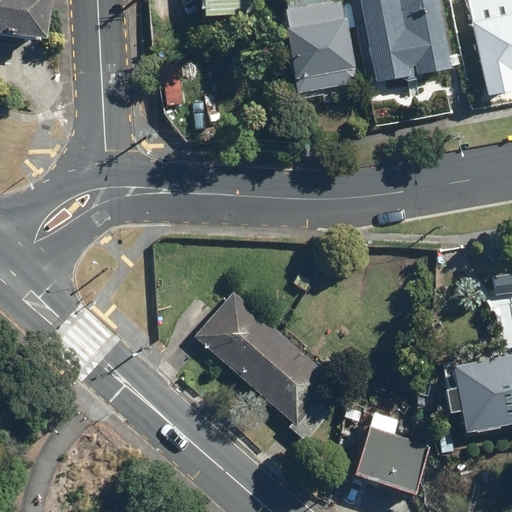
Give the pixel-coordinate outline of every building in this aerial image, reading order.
[(0,0),(0,32),(43,39),(48,0),(0,0)] [(199,0),(200,15),(252,12),(251,0),(199,0)] [(341,0),(280,11),(294,92),(356,81),(341,0)] [(437,0),(357,0),(373,83),(450,69),(437,0)] [(511,0),(465,0),(485,90),(511,84),(511,0)] [(228,290),(190,334),(292,423),(330,379),(228,290)] [(511,353),(450,366),(464,434),(511,424),(511,353)] [(371,410),(350,473),(416,494),(436,431),(371,410)]
